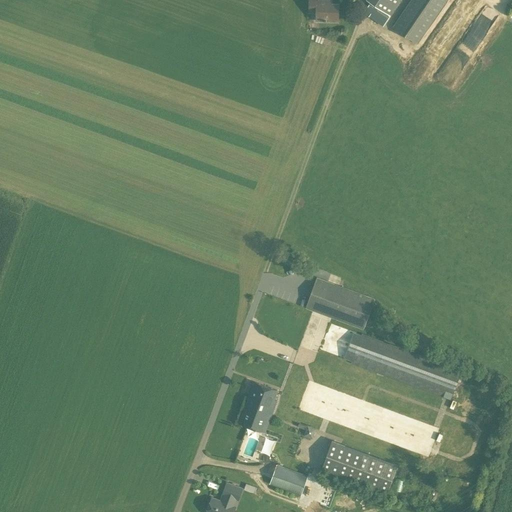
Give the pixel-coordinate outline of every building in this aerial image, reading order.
[(338,21),(338,4),(329,4),(329,0),(318,0),(309,0),(309,11),(316,12),(316,20),(338,21)] [(365,0),(366,0),(389,16),(399,0),(365,0)] [(418,44),(447,0),(410,0),(392,27),(418,44)] [(305,307),(364,328),(375,298),(316,277),(305,307)] [(467,376),(460,374),(462,371),(330,322),(319,351),(451,400),(452,397),(459,399),(467,376)] [(250,394),(247,402),(269,411),(277,390),(254,382),(253,384),(251,384),(248,393),(250,394)] [(269,411),(247,402),(239,423),(262,431),(269,411)] [(314,437),(315,426),(304,425),(304,436),(314,437)] [(300,438),(298,460),(309,461),(311,439),(300,438)] [(331,440),(321,469),(387,493),(397,465),(331,440)] [(301,495),(308,476),(277,465),(270,484),(301,495)] [(206,511),(233,511),(236,506),(234,505),(237,499),(238,500),(242,488),(227,482),(223,494),(225,495),(223,501),(212,497),(206,511)]
